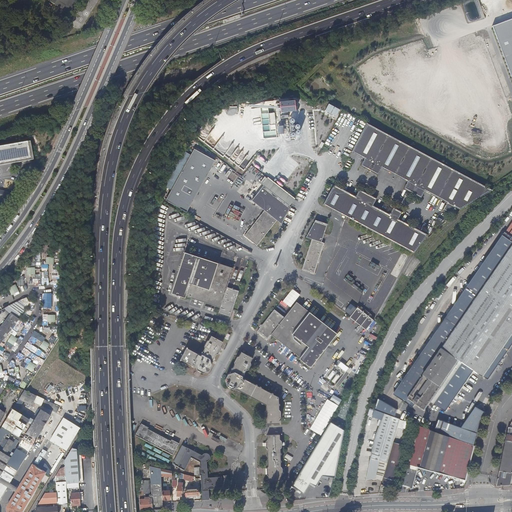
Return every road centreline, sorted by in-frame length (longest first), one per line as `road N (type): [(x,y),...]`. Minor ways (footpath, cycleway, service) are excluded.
road 1 (motorway): [(124,511),(117,248),(140,160),(180,103),(218,70),(396,0)]
road 2 (motorway): [(226,0),(154,67),(113,158),(104,252),(111,511)]
road 3 (motorway): [(0,108),(316,0)]
road 4 (secondary): [(0,265),(55,188),(137,0)]
road 5 (secondary): [(123,0),(55,156),(0,240)]
road 6 (motorway): [(253,0),(0,87)]
